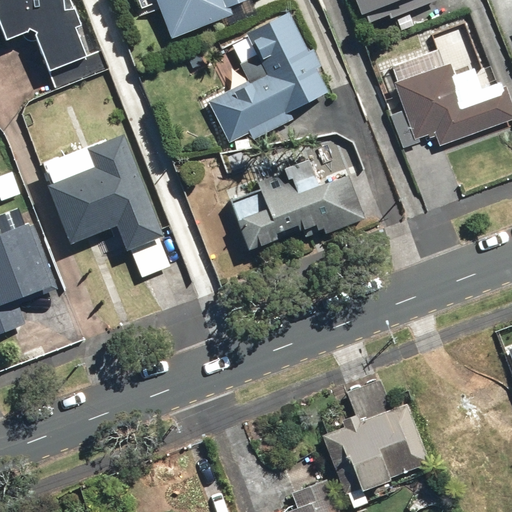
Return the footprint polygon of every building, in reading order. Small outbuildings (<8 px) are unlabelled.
[(0,0),(0,42),(0,43),(27,33),(44,75),(48,73),(55,91),(109,70),(101,50),(79,59),(69,34),(77,31),(70,13),(57,13),(56,0),(0,0)] [(133,0),(140,16),(156,10),(169,42),(227,18),(225,12),(249,1),(248,0),(133,0)] [(348,0),(356,18),(400,0),(415,0),(418,8),(436,0),(348,0)] [(303,56),(281,15),(242,37),(261,73),(205,104),(227,144),(247,133),(252,142),(286,123),(283,116),(325,93),(313,71),(317,69),(308,53),(303,56)] [(445,81),(434,51),(389,67),(396,85),(391,87),(400,112),(388,116),(400,149),(432,137),(436,147),(510,121),(497,85),(477,92),(470,72),(445,81)] [(168,269),(117,140),(57,164),(55,159),(44,164),(47,171),(42,173),(47,187),(42,189),(65,249),(113,230),(123,254),(131,251),(142,279),(168,269)] [(257,201),(228,211),(244,254),(273,244),(270,236),(295,227),(298,233),(311,228),(313,233),(320,230),(322,237),(363,222),(346,177),(314,189),(304,162),(277,172),(281,183),(254,193),(257,201)] [(0,336),(14,331),(6,309),(43,296),(58,289),(28,224),(21,228),(14,214),(0,219),(0,336)] [(345,428),(319,438),(334,476),(344,472),(352,494),(343,497),(349,511),(364,506),(359,492),(428,466),(405,407),(383,416),(371,383),(343,394),(351,417),(342,421),(345,428)] [(489,418),(438,437),(458,490),(473,485),(483,511),(511,511),(511,413),(507,400),(485,408),(489,418)]
